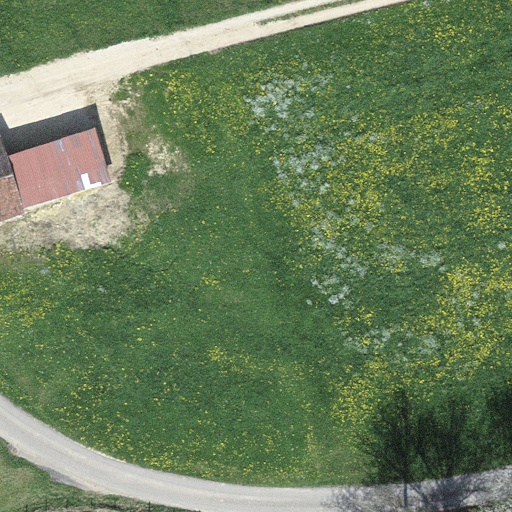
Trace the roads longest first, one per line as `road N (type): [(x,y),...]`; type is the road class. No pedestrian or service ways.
road 1 (residential): [(511,481),(427,500),(269,505),(161,495),(16,436),(0,420)]
road 2 (track): [(0,110),(391,0)]
